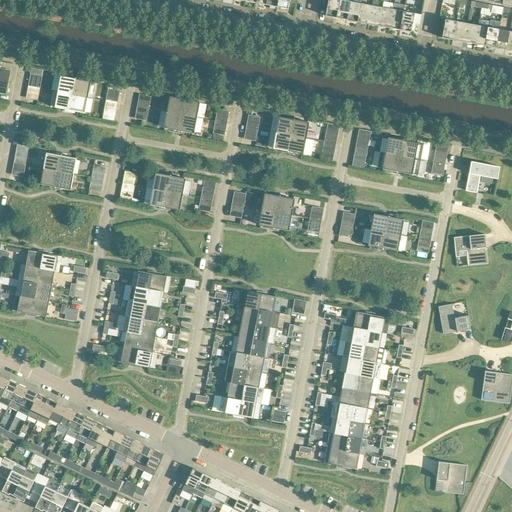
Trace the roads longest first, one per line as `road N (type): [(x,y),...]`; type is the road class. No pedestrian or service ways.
road 1 (residential): [(280,491),(348,127)]
road 2 (residential): [(178,442),(240,107)]
road 3 (residential): [(74,392),(130,86)]
road 4 (residential): [(416,361),(446,202)]
road 5 (tertiary): [(303,33),(181,9)]
road 6 (residential): [(0,182),(21,62)]
road 7 (tertiary): [(422,55),(303,33)]
